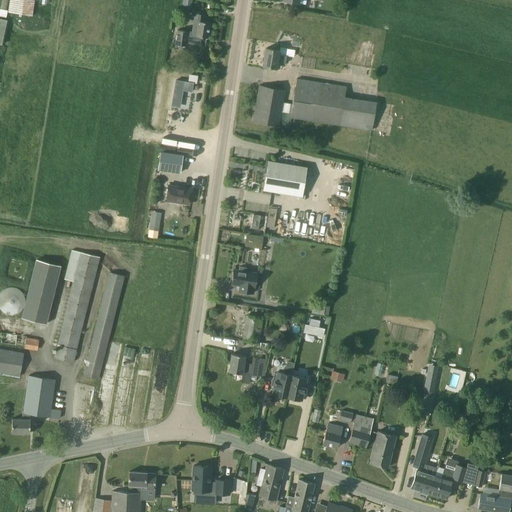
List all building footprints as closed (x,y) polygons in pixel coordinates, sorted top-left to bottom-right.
[(23,0),(11,0),(9,12),(30,16),(32,1),(23,0)] [(191,36),(208,38),(210,23),(204,22),(205,15),(194,13),(191,36)] [(174,45),(187,47),(189,33),(176,31),(174,45)] [(262,66),(277,69),(278,62),(286,64),(287,57),(279,55),(280,51),(265,49),(262,66)] [(190,75),(188,82),(196,84),(197,77),(190,75)] [(290,118),(372,131),(376,102),(344,97),(346,87),(296,79),(292,104),(283,103),(285,91),(281,90),(278,90),(273,88),(259,86),(252,122),(279,127),(280,121),(280,120),(281,112),(290,113),(290,118)] [(175,81),(171,104),(180,106),(183,91),(191,92),(193,84),(175,81)] [(183,156),(161,153),(158,170),(180,173),(183,156)] [(263,190),(302,197),(307,167),(268,161),(263,190)] [(165,201),(190,205),(192,189),(168,185),(165,201)] [(253,214),(251,229),(258,230),(261,215),(253,214)] [(284,236),(287,217),(280,216),(277,235),(284,236)] [(263,248),(264,235),(247,233),(246,246),(263,248)] [(64,361),(73,363),(73,362),(100,257),(72,250),(64,280),(73,282),(54,358),(62,361),(64,362),(64,361)] [(22,318),(46,324),(61,266),(36,260),(22,318)] [(239,292),(252,294),(253,288),(254,288),(257,274),(245,272),(246,268),(239,267),(239,271),(234,270),(231,284),(240,286),(239,292)] [(83,376),(98,380),(124,276),(108,272),(83,376)] [(24,305),(24,302),(24,299),(23,296),(22,294),(20,292),(19,291),(15,289),(12,288),(10,288),(8,288),(4,289),(2,291),(0,292),(0,311),(0,312),(3,314),(6,316),(8,316),(11,316),(13,316),(16,315),(19,314),(20,312),(22,310),(23,308),(24,305)] [(312,305),(311,313),(323,316),(325,307),(312,305)] [(242,340),(259,343),(263,319),(246,316),(242,340)] [(305,324),(303,333),(323,337),(325,329),(319,327),(320,321),(310,318),(309,325),(305,324)] [(24,349),(37,351),(39,340),(26,338),(27,336),(3,333),(1,344),(24,348),(24,349)] [(0,373),(19,377),(23,353),(0,349),(0,373)] [(250,376),(264,377),(267,360),(253,358),(252,364),(244,363),(245,356),(231,354),(230,363),(229,366),(228,372),(242,374),(242,372),(250,373),(250,376)] [(332,370),(331,379),(344,381),(346,372),(332,370)] [(280,395),(287,397),(292,375),(277,372),(276,374),(274,374),(273,380),(275,380),(272,394),(273,394),(273,396),(279,398),(280,395)] [(293,401),(299,402),(300,400),(301,400),(304,387),(307,387),(308,381),(306,381),(306,379),(292,375),(287,397),(293,398),(293,401)] [(11,433),(30,434),(30,420),(29,420),(30,414),(59,419),(60,410),(51,409),(55,380),(28,376),(22,413),(22,419),(12,419),(11,433)] [(338,420),(351,423),(353,414),(341,410),(338,420)] [(348,443),(366,449),(373,419),(356,415),(348,443)] [(322,444),(337,448),(342,427),(327,424),(322,444)] [(369,464),(387,468),(395,436),(377,431),(369,464)] [(429,493),(436,468),(424,464),(432,437),(423,434),(413,466),(418,467),(411,488),(419,490),(419,492),(427,495),(427,493),(429,493)] [(258,495),(276,500),(284,468),(266,464),(265,470),(261,469),(257,484),(261,485),(258,495)] [(446,499),(452,481),(452,479),(463,482),(467,468),(456,465),(454,472),(437,467),(436,468),(429,493),(429,494),(429,495),(437,498),(438,496),(446,499)] [(194,495),(202,496),(202,491),(209,492),(209,490),(215,490),(215,494),(229,495),(229,481),(216,480),(215,482),(210,482),(210,467),(193,466),(192,491),(194,491),(194,495)] [(474,486),(482,488),(485,472),(477,470),(474,486)] [(139,511),(141,493),(139,493),(139,486),(146,486),(145,491),(155,492),(156,473),(129,471),(128,492),(112,491),(111,511),(94,509),(93,511),(139,511)] [(480,494),(477,509),(499,511),(511,511),(511,475),(501,474),(497,497),(480,494)] [(302,511),(306,511),(313,483),(298,479),(294,498),(288,496),(285,507),(285,508),(293,510),(302,511)] [(246,494),(245,509),(251,511),(255,495),(246,494)] [(350,511),(351,510),(343,507),(343,508),(327,503),(324,511),(350,511)]
